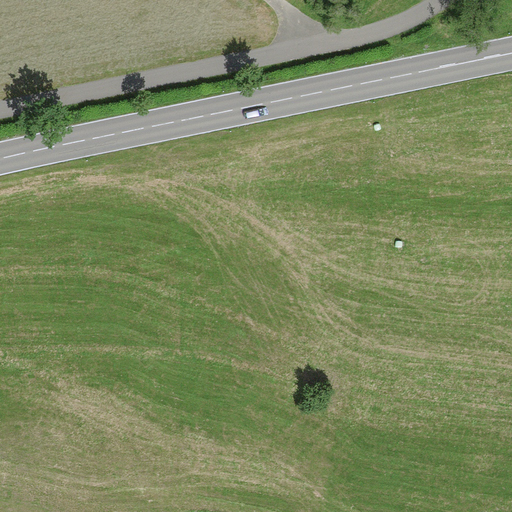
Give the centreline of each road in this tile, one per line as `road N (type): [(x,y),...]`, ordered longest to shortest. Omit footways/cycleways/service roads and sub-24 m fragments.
road 1 (secondary): [(511,53),(0,160)]
road 2 (track): [(0,110),(307,52),(371,36),(444,0)]
